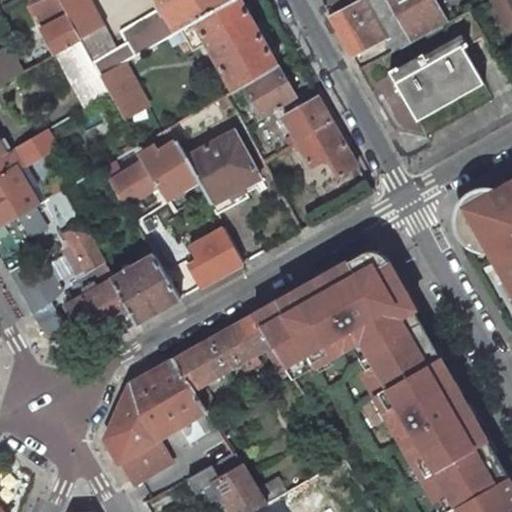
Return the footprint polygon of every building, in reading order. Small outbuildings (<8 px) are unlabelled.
[(40,28),(55,54),(56,53),(82,39),(60,0),(30,0),(43,27),(40,28)] [(60,0),(82,39),(93,61),(117,47),(91,0),(60,0)] [(163,0),(166,4),(177,25),(180,30),(196,21),(231,0),(163,0)] [(199,27),(235,90),(244,84),(278,65),(240,0),(231,0),(196,21),(199,27)] [(386,36),(367,0),(359,0),(330,16),(351,54),(386,36)] [(367,0),(386,36),(393,50),(449,20),(437,0),(367,0)] [(511,0),(510,1),(508,0),(492,0),(497,8),(509,31),(511,29),(511,0)] [(119,31),(126,42),(128,41),(136,55),(180,30),(177,25),(166,4),(151,13),(119,31)] [(381,57),(390,71),(398,66),(399,68),(423,54),(429,63),(467,41),(469,45),(484,36),(481,31),(468,9),(449,20),(393,50),(381,57)] [(184,36),(199,27),(196,21),(180,30),(184,36)] [(491,25),(481,31),(484,36),(489,45),(499,39),(491,25)] [(56,53),(85,107),(110,93),(101,76),(93,61),(82,39),(56,53)] [(117,47),(93,61),(101,76),(117,66),(136,55),(128,41),(126,42),(117,47)] [(390,71),(418,120),(484,83),(464,47),(469,45),(467,41),(429,63),(423,54),(399,68),(398,66),(390,71)] [(27,53),(34,65),(45,59),(36,42),(30,45),(33,51),(27,53)] [(0,50),(0,83),(24,70),(10,45),(0,50)] [(264,117),(296,97),(278,65),(244,84),(260,111),(253,116),(256,121),(264,117)] [(138,106),(117,66),(101,76),(110,93),(122,115),(138,106)] [(284,116),(298,142),(333,122),(319,97),(284,116)] [(338,176),(358,165),(333,122),(298,142),(312,166),(327,158),(338,176)] [(169,197),(198,179),(187,157),(170,128),(163,132),(171,147),(156,156),(153,149),(139,157),(143,164),(123,175),(114,160),(103,167),(113,182),(126,206),(160,184),(169,197)] [(55,146),(46,130),(5,154),(0,157),(0,176),(17,166),(17,167),(55,146)] [(235,130),(187,157),(198,179),(218,213),(249,196),(243,186),(261,177),(235,130)] [(0,176),(0,224),(1,226),(39,204),(17,167),(17,166),(0,176)] [(511,179),(506,183),(508,185),(493,192),(492,190),(487,189),(484,189),(483,189),(478,191),(475,193),(473,194),(470,198),(464,203),(458,212),(459,223),(460,228),(463,234),(466,238),(468,240),(470,242),(475,245),(478,247),(485,248),(491,244),(496,253),(493,254),(507,278),(511,275),(511,179)] [(65,232),(87,271),(104,261),(81,222),(65,232)] [(245,261),(224,226),(180,253),(201,288),(245,261)] [(282,363),(292,379),(353,345),(366,367),(357,373),(369,395),(438,356),(434,349),(436,348),(416,312),(418,311),(389,261),(387,257),(383,254),(382,253),(379,252),(376,251),(373,251),(369,251),(364,252),(363,253),(253,313),(272,346),(282,363)] [(137,323),(181,298),(155,254),(132,267),(130,264),(128,263),(124,265),(124,268),(126,271),(113,278),(129,309),(137,323)] [(83,336),(129,309),(113,278),(102,284),(95,271),(76,283),(83,295),(66,305),(83,336)] [(272,346),(253,313),(174,359),(195,391),(244,362),(256,355),(265,350),(272,346)] [(282,363),(272,346),(265,350),(275,367),(282,363)] [(260,362),(256,355),(244,362),(248,369),(260,362)] [(369,395),(433,507),(443,501),(448,511),(451,510),(509,476),(498,456),(496,457),(489,445),(491,444),(477,420),(475,421),(467,408),(470,407),(463,395),(461,396),(454,385),(456,384),(443,360),(441,361),(438,356),(369,395)] [(195,391),(174,359),(131,383),(106,438),(119,461),(207,410),(195,391)] [(235,454),(221,432),(205,441),(212,452),(219,463),(235,454)] [(212,452),(205,441),(197,446),(205,457),(212,452)] [(168,490),(153,464),(129,477),(144,502),(168,490)] [(254,511),(267,504),(244,467),(214,483),(231,511),(254,511)] [(209,489),(201,472),(181,483),(190,499),(209,489)] [(511,511),(511,481),(509,476),(451,510),(452,511),(511,511)]
